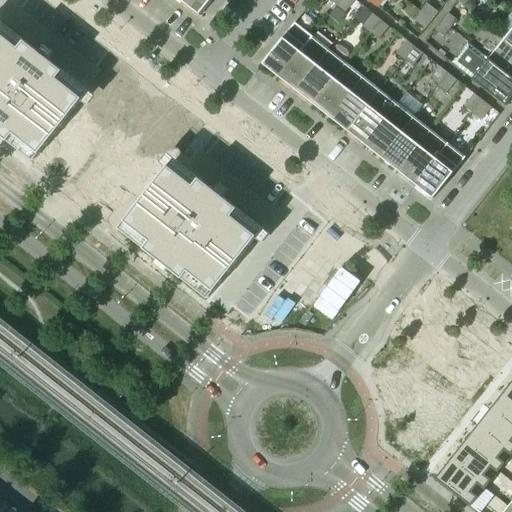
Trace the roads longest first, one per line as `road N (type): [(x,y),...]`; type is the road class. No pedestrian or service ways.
road 1 (tertiary): [(267,384),(227,366),(0,187)]
road 2 (tertiary): [(0,221),(239,417)]
road 3 (residential): [(425,254),(204,73)]
road 4 (residential): [(315,390),(425,254)]
road 5 (residential): [(425,254),(511,144)]
